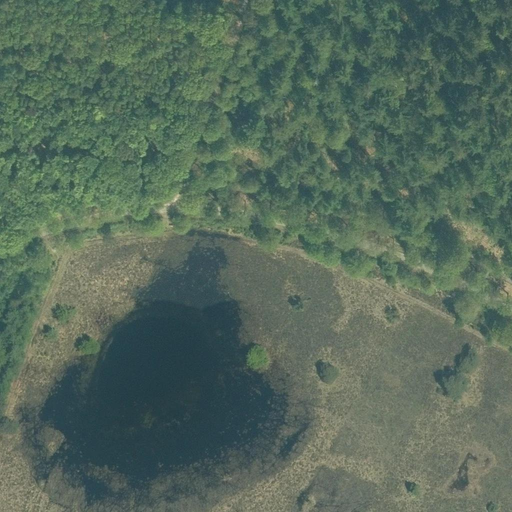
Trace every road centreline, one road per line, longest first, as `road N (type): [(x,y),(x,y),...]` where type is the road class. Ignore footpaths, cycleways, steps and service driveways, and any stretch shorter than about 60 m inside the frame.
road 1 (unclassified): [(511,307),(398,253),(248,213),(145,207),(0,243)]
road 2 (track): [(243,15),(172,206)]
